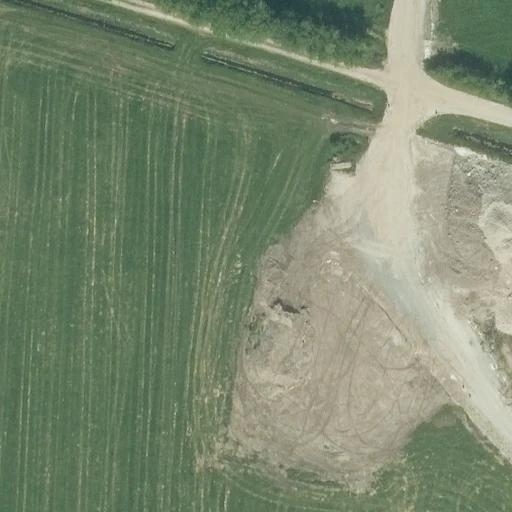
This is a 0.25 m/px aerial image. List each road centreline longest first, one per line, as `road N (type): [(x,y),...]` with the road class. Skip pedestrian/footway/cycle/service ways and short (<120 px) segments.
road 1 (track): [(411,0),(403,183),(458,358),(511,440)]
road 2 (track): [(112,0),(511,122)]
